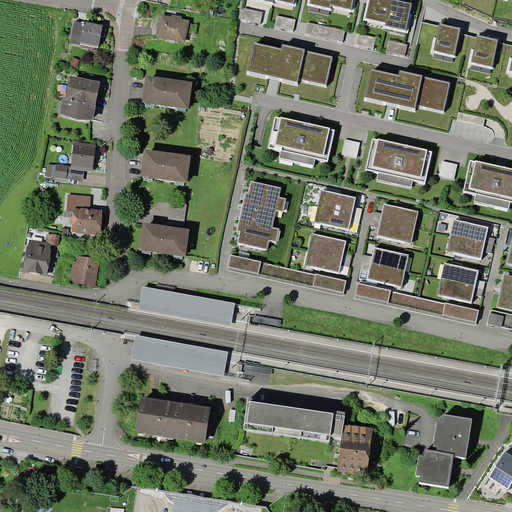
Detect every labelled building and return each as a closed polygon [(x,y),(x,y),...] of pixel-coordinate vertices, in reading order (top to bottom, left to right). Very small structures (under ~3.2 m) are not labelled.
[(331,0),(331,5),(351,9),(353,0),(331,0)] [(369,0),(366,18),(386,22),(391,0),(369,0)] [(412,3),(397,0),(391,0),(386,22),(385,26),(406,30),(412,3)] [(244,8),(241,19),(260,24),(263,12),(244,8)] [(172,17),(161,15),(156,37),(185,43),(190,20),(182,19),(182,16),(172,14),(172,17)] [(296,20),(277,15),(274,27),(293,31),(296,20)] [(84,23),(75,21),(70,43),(81,45),(81,44),(81,42),(80,42),(84,23)] [(103,25),(85,21),(84,23),(80,42),(81,42),(81,44),(98,48),(101,35),(105,36),(106,29),(102,28),(103,25)] [(345,31),(308,22),(305,34),(343,42),(345,31)] [(461,28),(440,23),(434,51),(455,55),(461,28)] [(376,37),(357,33),(354,45),(373,49),(376,37)] [(498,39),(477,35),(471,62),(492,67),(498,39)] [(407,44),(388,40),(386,52),(405,55),(407,44)] [(281,48),(253,42),(247,71),(298,81),(298,79),(326,85),(332,56),(304,50),(305,49),(282,44),(281,48)] [(80,60),(73,57),(69,65),(76,68),(80,60)] [(399,75),(371,69),(364,97),(416,108),(416,105),(444,111),(450,82),(423,76),(423,75),(400,70),(399,75)] [(100,82),(70,75),(65,96),(63,96),(59,114),(77,120),(92,120),(100,82)] [(192,81),(146,75),(142,102),(188,108),(192,81)] [(485,118),(459,112),(457,120),(483,126),(485,118)] [(281,118),(275,116),(268,147),(281,150),(316,158),(328,161),(335,130),(330,129),(330,128),(281,116),(281,118)] [(378,139),(373,138),(366,169),(379,172),(413,179),(426,182),(432,152),(428,150),(428,149),(378,138),(378,139)] [(360,143),(345,139),(341,155),(356,158),(360,143)] [(96,144),(74,142),(71,166),(71,168),(84,170),(93,171),(96,144)] [(191,155),(145,149),(141,176),(187,182),(191,155)] [(314,165),(316,158),(281,150),(279,158),(314,165)] [(475,161),(470,160),(463,191),(476,194),(510,201),(511,201),(511,168),(475,160),(475,161)] [(458,164),(443,161),(439,176),(454,180),(458,164)] [(83,180),(84,170),(71,168),(71,166),(68,166),(68,165),(56,164),(54,177),(83,180)] [(411,187),(413,179),(379,172),(377,179),(411,187)] [(281,187),(251,181),(249,192),(245,191),(237,231),(240,231),(237,243),(268,249),(269,240),(277,242),(279,229),(273,227),(276,210),(283,211),(286,198),(279,197),(281,187)] [(321,190),(318,205),(353,212),(354,207),(356,197),(321,190)] [(91,196),(68,194),(67,211),(73,212),(74,208),(81,209),(81,208),(90,209),(91,196)] [(508,209),(510,201),(476,194),(474,201),(508,209)] [(186,205),(171,203),(167,226),(183,228),(186,205)] [(382,213),(381,219),(415,226),(418,211),(384,204),(382,213)] [(350,222),(353,212),(318,205),(315,221),(349,229),(350,222)] [(362,209),(354,207),(353,212),(350,222),(359,224),(362,209)] [(81,209),(74,208),(73,212),(73,216),(72,224),(71,232),(76,232),(76,233),(100,235),(102,210),(90,209),(81,208),(81,209)] [(381,219),(382,213),(374,212),(371,226),(379,228),(381,219)] [(412,242),(415,226),(381,219),(379,228),(377,235),(412,242)] [(454,219),(450,235),(485,242),(486,237),(488,227),(454,219)] [(167,226),(143,223),(139,250),(185,256),(189,229),(183,228),(167,226)] [(60,236),(47,233),(46,242),(53,243),(52,245),(58,246),(60,236)] [(312,233),(308,249),(343,256),(344,250),(346,240),(312,233)] [(483,251),(485,242),(450,235),(447,251),(482,258),(483,251)] [(495,238),(486,237),(485,242),(483,251),(492,253),(495,238)] [(46,242),(30,239),(29,245),(27,245),(24,262),(25,262),(23,272),(47,276),(52,245),(53,243),(46,242)] [(372,256),(371,262),(405,270),(408,254),(374,247),(372,256)] [(341,265),(343,256),(308,249),(305,265),(339,272),(341,265)] [(353,252),(344,250),(343,256),(341,265),(349,267),(353,252)] [(261,261),(230,254),(228,266),(258,273),(258,274),(313,287),(313,286),(343,292),(346,280),(316,274),(315,275),(261,263),(261,261)] [(371,262),(372,256),(364,255),(361,269),(369,271),(371,262)] [(100,259),(78,256),(77,261),(73,261),(70,279),(73,279),(73,283),(95,286),(100,259)] [(402,286),(405,270),(371,262),(369,271),(367,279),(377,281),(402,286)] [(444,263),(441,278),(476,286),(477,280),(479,270),(444,263)] [(367,279),(369,271),(361,269),(359,278),(367,280),(367,279)] [(511,275),(504,274),(500,291),(511,294),(511,275)] [(474,295),(476,286),(441,278),(438,295),(472,302),(474,295)] [(485,282),(477,280),(476,286),(474,295),(482,296),(485,282)] [(391,290),(357,283),(354,295),(388,302),(388,303),(442,315),(442,314),(476,322),(479,310),(445,303),(445,304),(390,292),(391,290)] [(142,286),(138,309),(231,326),(235,303),(142,286)] [(511,294),(500,291),(497,307),(511,310),(511,294)] [(511,314),(491,310),(488,323),(501,326),(511,328),(511,314)] [(281,320),(254,315),(253,322),(280,326),(281,320)] [(131,359),(224,376),(228,352),(136,335),(131,359)] [(245,364),(244,370),(271,375),(272,369),(245,364)] [(135,432),(170,438),(176,402),(141,397),(135,432)] [(345,411),(248,397),(243,429),(330,442),(331,436),(342,438),(343,424),(345,411)] [(210,407),(176,402),(170,438),(205,443),(210,407)] [(466,458),(472,419),(443,414),(442,421),(437,420),(433,446),(438,446),(437,451),(454,454),(454,456),(466,458)] [(373,427),(343,424),(342,438),(338,471),(368,474),(373,427)] [(454,454),(437,451),(424,449),(423,455),(419,455),(416,475),(420,475),(419,482),(449,487),(454,456),(454,454)] [(511,482),(511,456),(505,452),(489,477),(508,489),(511,482)]
